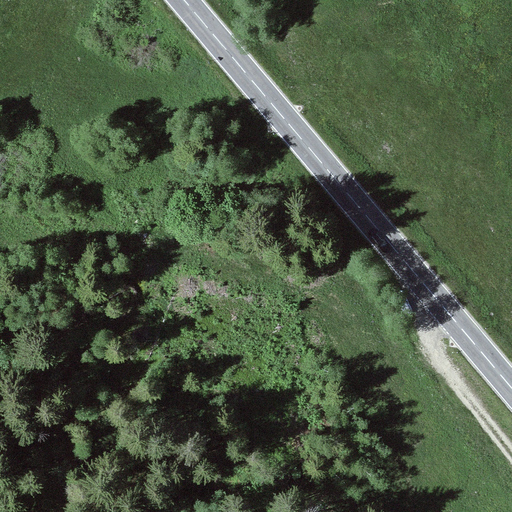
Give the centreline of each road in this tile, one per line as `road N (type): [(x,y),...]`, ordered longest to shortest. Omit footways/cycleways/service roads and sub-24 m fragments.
road 1 (secondary): [(511,389),(185,0)]
road 2 (track): [(415,276),(440,364),(511,456)]
